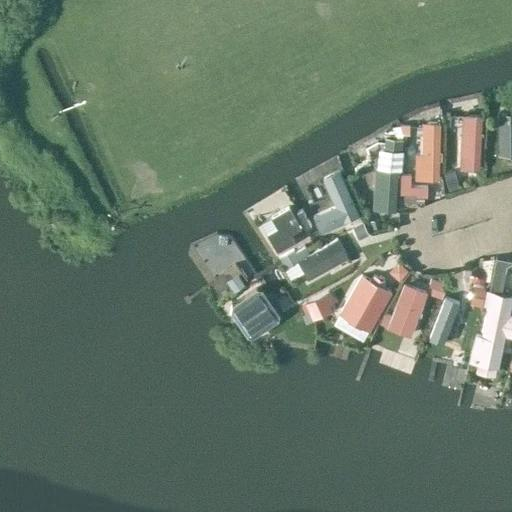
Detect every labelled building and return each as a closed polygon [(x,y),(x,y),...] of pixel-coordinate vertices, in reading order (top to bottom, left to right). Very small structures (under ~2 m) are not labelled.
[(481,161),(483,104),(463,103),(461,160),(481,161)] [(440,186),(441,111),(423,111),(423,142),(417,142),(416,162),(401,162),(401,185),(440,186)] [(511,113),(498,113),(499,154),(511,154),(511,113)] [(340,172),(323,184),(338,210),(356,199),(340,172)] [(277,251),(294,241),(290,233),(300,227),(288,207),(271,217),(277,227),(267,233),(277,251)] [(309,245),(319,266),(343,255),(333,234),(309,245)] [(401,271),(414,257),(403,247),(390,261),(401,271)] [(292,254),(291,272),(303,273),(304,255),(292,254)] [(344,259),(332,266),(338,277),(350,271),(344,259)] [(433,269),(431,284),(445,287),(447,271),(433,269)] [(403,271),(388,315),(416,324),(431,280),(403,271)] [(394,295),(362,276),(339,315),(371,334),(389,304),(394,295)] [(500,367),(508,326),(511,326),(511,282),(487,278),(472,351),(479,353),(477,362),(500,367)] [(454,329),(467,287),(450,282),(432,340),(449,345),(461,348),(465,332),(454,329)] [(312,288),(312,309),(335,309),(335,288),(312,288)]
